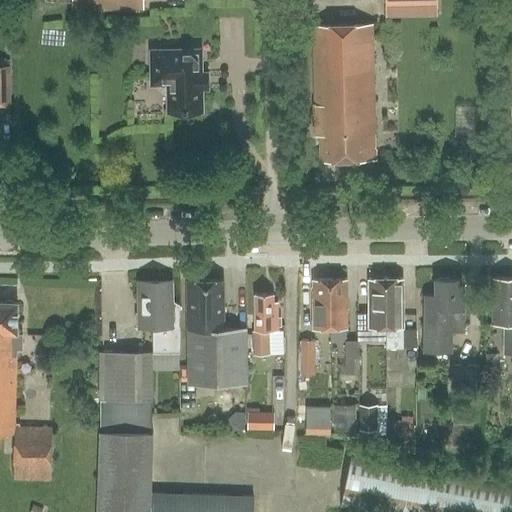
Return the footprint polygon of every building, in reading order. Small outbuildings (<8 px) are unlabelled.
[(144,10),(144,0),(44,0),(45,2),(73,1),(73,10),(144,10)] [(321,161),(376,160),(374,24),(315,25),(316,102),(315,102),(315,133),(321,133),(321,161)] [(203,47),(148,48),(149,86),(156,86),(166,96),(166,114),(204,114),(204,91),(210,91),(210,71),(204,71),(203,47)] [(0,105),(11,106),(11,65),(0,65),(0,105)] [(346,277),(329,278),(331,339),(347,339),(346,327),(348,327),(346,277)] [(370,327),(386,327),(386,277),(369,277),(370,327)] [(386,277),(386,327),(386,348),(404,348),(403,277),(386,277)] [(464,330),(464,318),(464,292),(462,292),(462,277),(434,277),(434,292),(424,292),(424,350),(451,350),(452,330),(464,330)] [(511,277),(491,278),(492,324),(504,324),(505,354),(511,354),(511,277)] [(180,366),(180,302),(173,299),(173,278),(161,278),(161,280),(156,280),(156,278),(137,278),(137,326),(153,326),(153,350),(100,351),(101,399),(101,431),(97,431),(98,473),(96,511),(263,511),(264,498),(253,498),(253,496),(151,493),(153,433),(153,429),(153,366),(180,366)] [(224,327),(223,278),(203,278),(203,282),(197,282),(197,278),(187,278),(188,383),(247,382),(246,326),(224,327)] [(317,339),(331,339),(329,278),(312,278),(313,328),(317,328),(317,339)] [(282,318),(278,318),(277,300),(273,300),(273,292),(255,292),(255,331),(253,332),(253,354),(269,354),(269,329),(278,329),(278,327),(282,327),(282,318)] [(0,434),(15,435),(16,424),(17,349),(22,350),(22,335),(18,335),(18,303),(0,302),(0,434)] [(316,374),(316,341),(301,341),(301,374),(316,374)] [(360,373),(359,341),(346,341),(346,373),(360,373)] [(487,355),(487,366),(498,366),(498,355),(487,355)] [(480,365),(452,365),(452,387),(479,387),(480,365)] [(378,431),(377,405),(360,406),(361,431),(378,431)] [(357,430),(356,406),(335,406),(335,431),(357,430)] [(331,428),(331,407),(307,408),(307,428),(331,428)] [(260,412),(260,409),(249,409),(248,430),(275,431),(276,412),(260,412)] [(20,424),(16,424),(15,435),(15,479),(52,480),(52,428),(20,427),(20,424)] [(389,425),(389,434),(400,435),(400,425),(389,425)] [(400,435),(400,437),(414,438),(415,426),(400,425),(400,435)] [(511,511),(511,480),(353,449),(342,505),(376,511),(511,511)]
